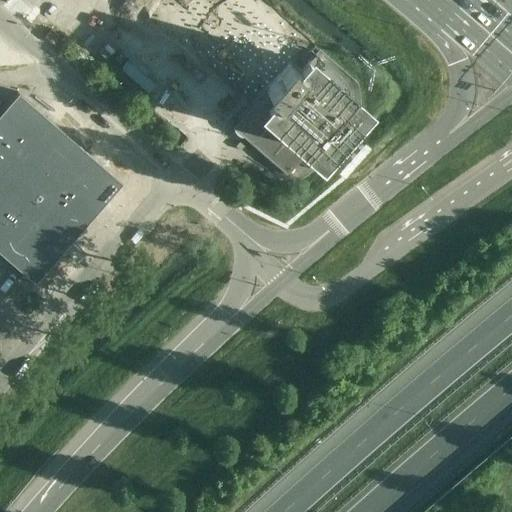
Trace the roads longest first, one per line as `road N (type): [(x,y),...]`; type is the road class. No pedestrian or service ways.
road 1 (trunk): [(511,316),(284,511)]
road 2 (trunk): [(230,319),(39,511)]
road 3 (residential): [(0,379),(174,175)]
road 4 (unclassified): [(280,282),(304,294),(336,293),(506,172)]
road 5 (unclassified): [(174,175),(0,22)]
road 6 (trunk): [(369,511),(511,389)]
road 7 (secondary): [(445,144),(333,236)]
road 8 (secondary): [(451,20),(461,89),(445,144)]
